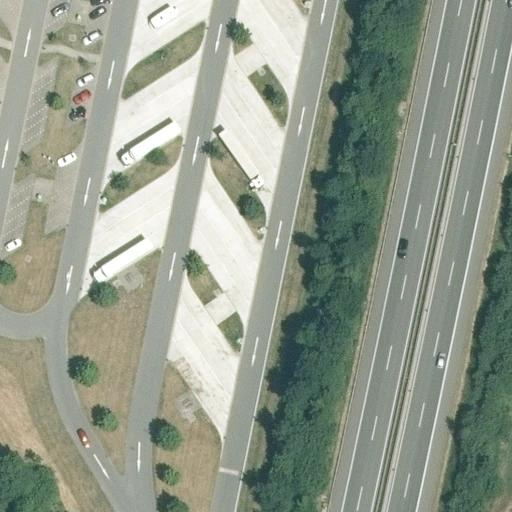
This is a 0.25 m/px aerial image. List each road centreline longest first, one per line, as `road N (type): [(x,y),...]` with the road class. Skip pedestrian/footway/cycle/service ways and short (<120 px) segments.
road 1 (motorway): [(459,0),(355,511)]
road 2 (motorway): [(404,511),(506,0)]
